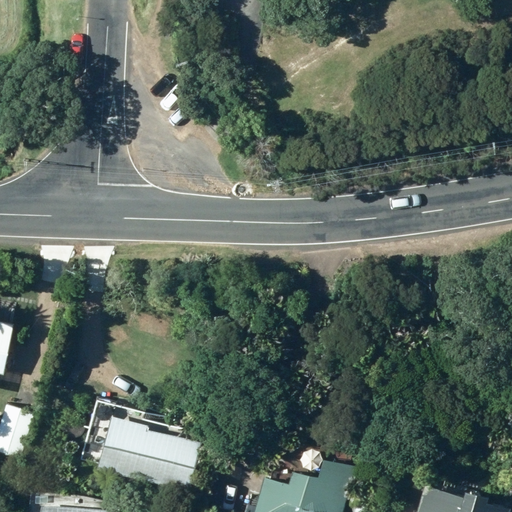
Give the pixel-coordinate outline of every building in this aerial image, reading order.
[(0,375),(2,375),(13,325),(0,322),(0,375)] [(96,473),(188,493),(201,434),(141,420),(142,413),(93,402),(79,461),(98,466),(96,473)] [(4,406),(0,419),(0,452),(19,459),(33,415),(4,406)] [(306,468),(313,466),(316,460),(315,453),(308,449),(302,451),(298,457),(300,464),(306,468)] [(253,511),(340,511),(352,467),(321,459),(316,479),(290,473),(288,484),(262,478),(253,511)] [(417,511),(499,511),(483,506),(484,501),(464,495),(462,499),(426,487),(417,511)]
